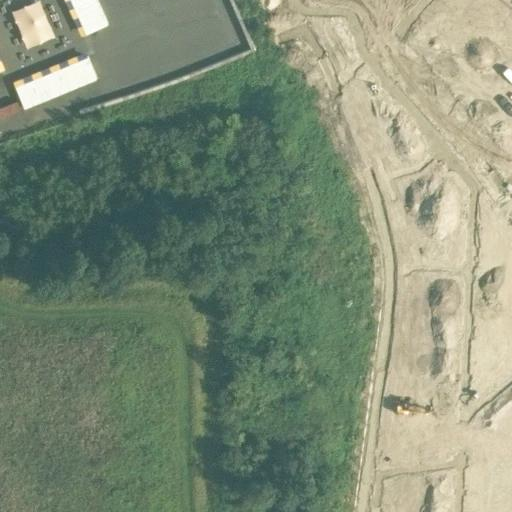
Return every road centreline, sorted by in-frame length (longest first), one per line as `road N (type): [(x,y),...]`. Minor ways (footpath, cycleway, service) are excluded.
road 1 (unclassified): [(511,490),(464,435),(472,241),(511,206)]
road 2 (unclassified): [(370,22),(511,186)]
